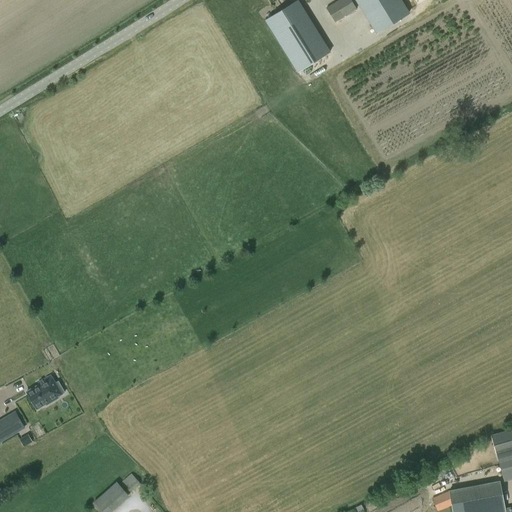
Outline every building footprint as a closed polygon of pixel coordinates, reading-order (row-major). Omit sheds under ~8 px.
[(299,0),(294,0),(267,17),(299,69),(330,49),(299,0)] [(356,9),(350,0),(338,0),(325,8),(334,23),(356,9)] [(401,0),(355,0),(374,30),(407,9),(401,0)] [(351,45),(367,36),(365,31),(348,40),(351,45)] [(26,392),(36,409),(45,404),(45,405),(63,395),(50,375),(38,382),(39,384),(26,392)] [(0,441),(24,427),(15,412),(0,420),(0,441)] [(511,430),(510,431),(491,437),(491,438),(491,439),(502,477),(511,474),(511,430)] [(473,465),(486,459),(482,451),(470,457),(473,465)] [(139,484),(131,474),(119,484),(117,481),(92,503),(100,511),(108,511),(128,495),(128,494),(139,484)] [(504,511),(500,486),(452,495),(450,491),(432,499),(437,510),(452,504),(453,511),(504,511)]
